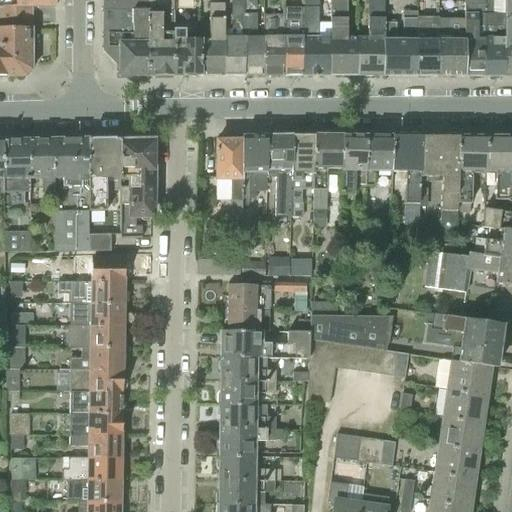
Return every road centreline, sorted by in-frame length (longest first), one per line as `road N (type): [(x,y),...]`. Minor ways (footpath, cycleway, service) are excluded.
road 1 (residential): [(168,511),(167,109)]
road 2 (residential): [(511,110),(167,109)]
